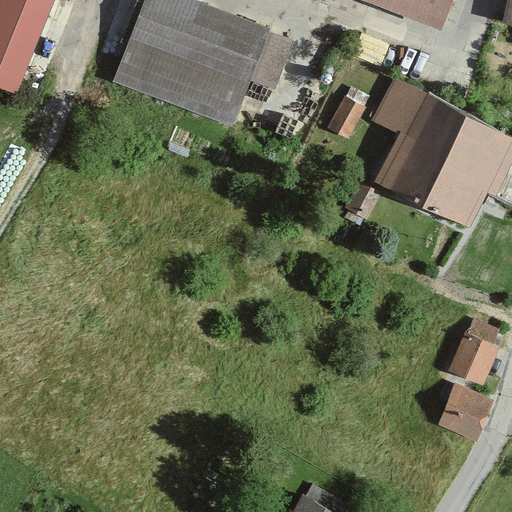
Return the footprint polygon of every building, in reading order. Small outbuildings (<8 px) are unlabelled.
[(51,0),(0,0),(0,79),(18,86),(51,0)] [(198,0),(141,0),(113,76),(231,119),(266,25),(198,0)] [(446,0),(382,0),(439,21),(446,0)] [(511,0),(507,0),(501,24),(511,26),(511,0)] [(511,164),(511,132),(392,74),(371,117),(397,130),(374,176),(467,221),(483,188),(497,195),(511,164)] [(329,124),(353,136),(369,101),(346,90),(329,124)] [(370,220),(382,187),(359,178),(347,212),(370,220)] [(499,342),(464,327),(446,367),(481,382),(499,342)] [(491,395),(451,380),(436,420),(476,435),(491,395)] [(333,511),(302,494),(291,511),(333,511)]
